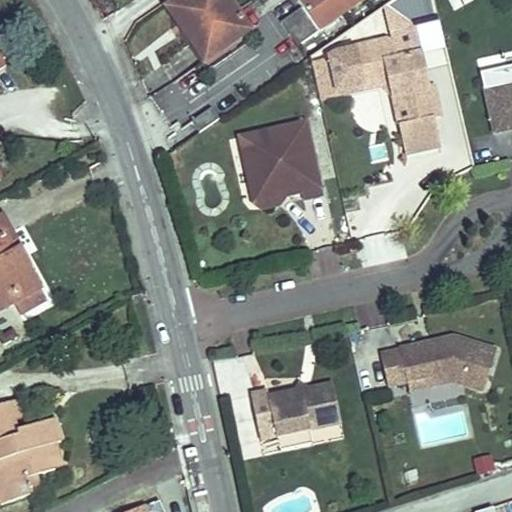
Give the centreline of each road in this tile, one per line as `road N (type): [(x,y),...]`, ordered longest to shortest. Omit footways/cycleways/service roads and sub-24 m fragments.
road 1 (tertiary): [(176,327),(129,147),(88,43),(61,0)]
road 2 (residential): [(176,327),(418,270)]
road 3 (tertiary): [(216,511),(176,327)]
road 4 (residential): [(511,202),(470,213),(418,270)]
